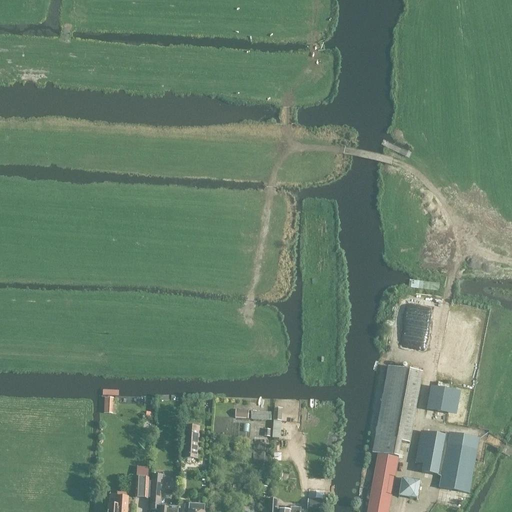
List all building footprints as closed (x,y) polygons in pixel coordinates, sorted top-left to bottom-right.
[(373,454),(378,455),(372,491),(374,492),(370,511),(386,511),(389,494),(392,495),(401,442),(410,444),(423,373),(388,367),(373,454)] [(427,411),(456,416),(460,393),(431,387),(427,411)] [(249,411),(235,411),(235,419),(248,420),(249,411)] [(252,413),(251,420),(270,422),(270,414),(252,413)] [(184,460),(199,461),(200,428),(186,428),(184,460)] [(446,432),(445,437),(444,445),(477,452),(480,439),(446,432)] [(470,495),(477,452),(444,445),(445,437),(419,433),(414,465),(423,466),(422,474),(440,478),(439,489),(470,495)] [(178,511),(179,507),(160,506),(160,504),(161,504),(163,474),(152,474),(150,510),(158,511),(178,511)] [(137,479),(135,499),(148,500),(149,480),(137,479)] [(402,480),(399,498),(417,501),(420,483),(402,480)] [(108,511),(127,511),(129,498),(117,498),(117,506),(109,506),(108,511)] [(308,499),(308,510),(324,511),(325,500),(308,499)] [(300,511),(301,509),(291,509),(290,511),(287,511),(276,511),(277,501),(269,501),(268,511),(300,511)] [(189,503),(188,511),(204,511),(205,504),(189,503)]
